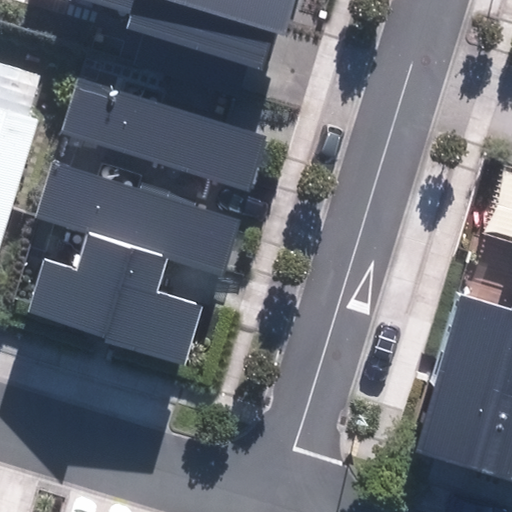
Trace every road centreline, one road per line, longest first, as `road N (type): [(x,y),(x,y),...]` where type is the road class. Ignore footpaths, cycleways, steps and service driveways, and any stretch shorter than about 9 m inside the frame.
road 1 (residential): [(272,511),(408,81)]
road 2 (residential): [(262,511),(0,431)]
